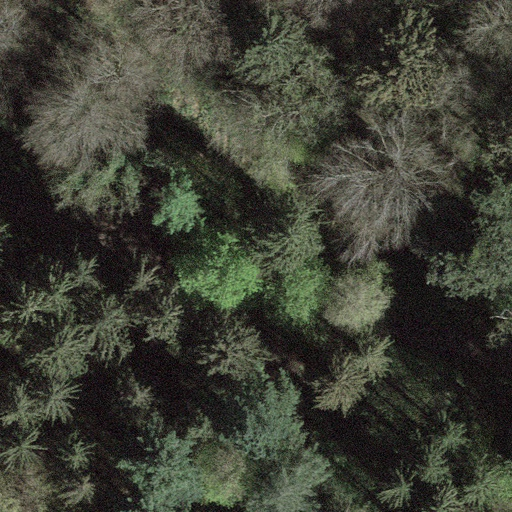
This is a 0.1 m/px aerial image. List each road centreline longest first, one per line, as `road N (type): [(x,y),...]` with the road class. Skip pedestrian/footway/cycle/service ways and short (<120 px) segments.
road 1 (track): [(0,186),(264,280)]
road 2 (track): [(264,280),(511,367)]
road 3 (track): [(293,511),(264,280)]
